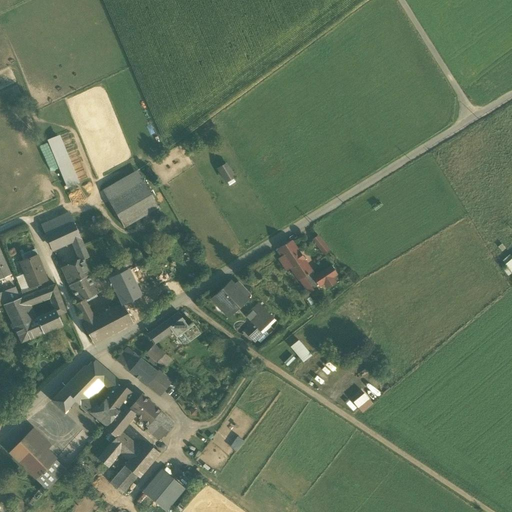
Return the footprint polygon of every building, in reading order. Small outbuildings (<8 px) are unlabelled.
[(58,137),(56,138),(65,160),(67,159),(58,137)] [(48,141),(57,163),(65,160),(56,138),(48,141)] [(266,144),(258,159),(266,164),(274,149),(266,144)] [(67,159),(65,160),(74,184),(77,183),(67,159)] [(67,187),(74,184),(65,160),(57,163),(67,187)] [(219,169),(226,181),(233,177),(226,165),(219,169)] [(137,171),(121,180),(122,183),(130,178),(135,186),(143,181),(137,171)] [(115,197),(135,186),(130,178),(122,183),(121,180),(109,187),(115,197)] [(109,201),(123,227),(158,207),(143,181),(135,186),(115,197),(109,201)] [(109,201),(115,197),(109,187),(102,190),(109,201)] [(42,225),(46,234),(73,222),(69,213),(42,225)] [(79,236),(73,222),(46,234),(52,248),(72,240),(79,236)] [(92,263),(79,236),(72,240),(74,245),(74,246),(80,260),(84,258),(87,265),(92,263)] [(312,240),(323,254),(329,249),(318,236),(312,240)] [(299,279),(303,276),(311,271),(291,241),(279,248),(284,256),(291,266),(299,279)] [(0,278),(10,274),(0,252),(0,278)] [(511,255),(511,253),(503,260),(511,270),(511,255)] [(29,287),(29,288),(36,285),(47,280),(37,255),(19,262),(24,273),(29,287)] [(278,260),(285,270),(291,266),(284,256),(278,260)] [(122,303),(140,294),(128,271),(137,267),(132,257),(99,273),(104,284),(111,281),(122,303)] [(62,267),(69,285),(89,275),(91,274),(87,265),(84,258),(80,260),(62,267)] [(331,266),(314,277),(313,278),(318,285),(319,287),(324,283),(332,278),(337,275),(331,266)] [(148,291),(137,267),(128,271),(140,294),(148,291)] [(314,277),(311,271),(303,276),(311,289),(318,285),(313,278),(314,277)] [(29,287),(24,273),(15,277),(21,290),(29,287)] [(98,293),(89,275),(69,285),(79,303),(85,300),(98,293)] [(299,279),(308,292),(311,289),(303,276),(299,279)] [(332,278),(324,283),(326,287),(335,282),(332,278)] [(233,286),(245,299),(250,294),(238,281),(233,286)] [(18,284),(0,290),(0,305),(23,297),(18,284)] [(212,299),(227,315),(235,307),(239,303),(241,305),(247,300),(245,299),(233,286),(231,284),(226,289),(227,290),(224,292),(223,291),(222,290),(212,299)] [(44,300),(50,297),(58,293),(55,285),(5,304),(22,342),(39,334),(35,325),(39,323),(36,317),(32,319),(24,304),(42,296),(44,300)] [(21,290),(23,296),(38,290),(36,285),(29,288),(29,287),(21,290)] [(50,297),(53,305),(62,302),(58,293),(50,297)] [(76,305),(82,315),(90,311),(85,300),(79,303),(76,305)] [(65,311),(62,302),(53,305),(55,309),(57,315),(65,311)] [(122,303),(94,318),(85,322),(83,323),(93,343),(132,323),(122,303)] [(257,329),(260,332),(274,318),(264,308),(260,304),(246,317),(250,321),(257,329)] [(35,325),(39,334),(62,324),(57,315),(55,309),(36,317),(39,323),(35,325)] [(94,318),(90,311),(82,315),(85,322),(94,318)] [(188,327),(188,326),(185,322),(178,312),(148,334),(155,344),(173,330),(177,335),(188,327)] [(263,335),(257,340),(260,343),(269,335),(265,331),(276,321),(274,318),(260,332),(263,335)] [(188,327),(177,335),(183,344),(200,332),(193,322),(188,326),(188,327)] [(260,332),(257,329),(248,337),(254,343),(257,340),(263,335),(260,332)] [(311,355),(298,340),(290,347),(303,362),(311,355)] [(146,353),(157,362),(164,354),(153,344),(146,353)] [(115,361),(129,373),(131,371),(140,359),(126,347),(115,361)] [(171,360),(164,354),(157,362),(164,368),(171,360)] [(291,355),(283,363),(287,366),(295,358),(291,355)] [(131,371),(147,384),(156,372),(140,359),(131,371)] [(96,376),(104,383),(111,374),(95,360),(88,368),(85,366),(51,401),(64,413),(74,401),(82,393),(96,376)] [(157,371),(156,372),(147,384),(159,395),(170,381),(157,371)] [(119,381),(111,374),(104,383),(106,384),(112,390),(119,381)] [(86,400),(88,401),(106,384),(104,383),(96,376),(82,393),(86,400)] [(112,390),(105,399),(119,411),(124,405),(124,404),(132,393),(119,381),(112,390)] [(86,400),(82,393),(74,401),(81,406),(86,400)] [(364,394),(353,403),(357,408),(361,412),(373,403),(368,398),(364,394)] [(141,396),(130,409),(136,415),(135,416),(149,427),(161,438),(172,425),(172,422),(141,396)] [(106,426),(119,411),(105,399),(98,407),(96,405),(95,406),(89,413),(106,426)] [(88,401),(86,400),(81,406),(89,413),(95,406),(88,401)] [(131,421),(135,416),(136,415),(130,409),(124,405),(119,411),(106,426),(105,428),(116,437),(116,438),(120,434),(126,426),(125,426),(130,420),(131,421)] [(33,427),(29,432),(46,450),(51,445),(33,427)] [(159,441),(161,438),(149,427),(146,430),(159,441)] [(10,452),(47,490),(66,470),(46,450),(29,432),(10,452)] [(120,453),(129,460),(138,449),(120,434),(116,438),(116,437),(97,459),(107,467),(120,453)] [(244,441),(238,437),(230,447),(236,451),(244,441)] [(145,441),(138,449),(129,460),(124,466),(126,467),(136,476),(137,477),(158,453),(145,441)] [(126,467),(121,472),(132,481),(136,476),(126,467)] [(165,511),(185,488),(161,469),(142,492),(165,511)] [(111,484),(122,493),(132,481),(121,472),(111,484)]
